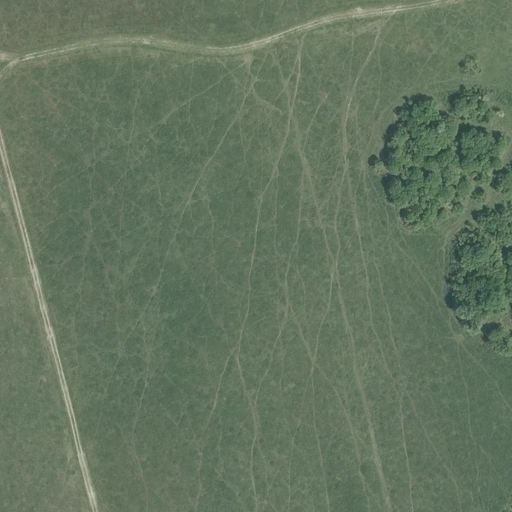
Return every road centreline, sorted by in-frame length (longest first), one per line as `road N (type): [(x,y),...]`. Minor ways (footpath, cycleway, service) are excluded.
road 1 (track): [(0,64),(107,41),(218,51),(336,16),(448,0)]
road 2 (track): [(95,511),(0,138)]
